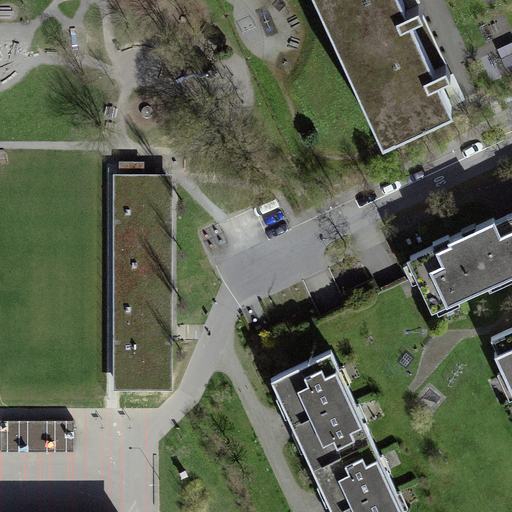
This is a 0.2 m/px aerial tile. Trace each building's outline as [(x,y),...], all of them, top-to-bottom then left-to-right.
[(370,0),(283,0),(365,175),(436,141),(370,0)] [(172,171),(113,172),(116,391),(175,391),(172,171)] [(511,214),(429,252),(455,309),(511,283),(511,214)] [(511,343),(500,349),(511,371),(511,343)] [(412,511),(333,345),(274,373),(338,511),(412,511)] [(72,482),(73,420),(2,419),(2,449),(55,450),(55,475),(64,475),(64,481),(72,482)]
